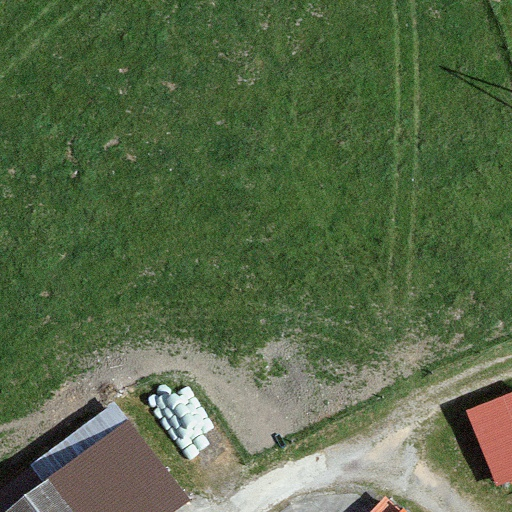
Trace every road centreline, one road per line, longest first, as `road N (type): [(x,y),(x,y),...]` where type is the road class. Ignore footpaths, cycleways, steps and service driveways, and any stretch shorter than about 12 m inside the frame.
road 1 (track): [(228,511),(369,414),(461,511)]
road 2 (track): [(511,346),(430,372),(369,414)]
